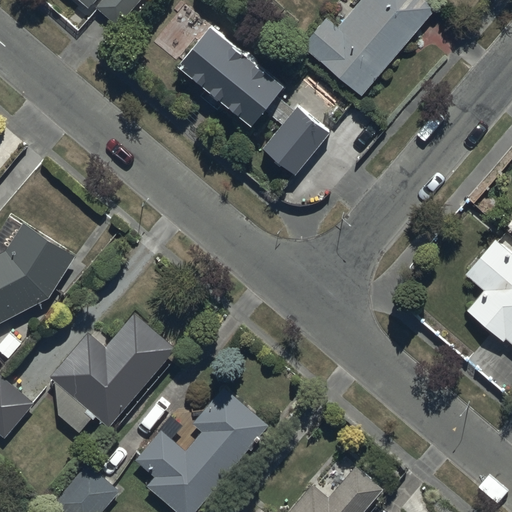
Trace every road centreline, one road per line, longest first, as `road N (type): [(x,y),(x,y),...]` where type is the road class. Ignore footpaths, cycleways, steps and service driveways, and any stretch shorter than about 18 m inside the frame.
road 1 (residential): [(0,39),(309,298)]
road 2 (residential): [(309,298),(511,62)]
road 3 (residential): [(309,298),(511,470)]
